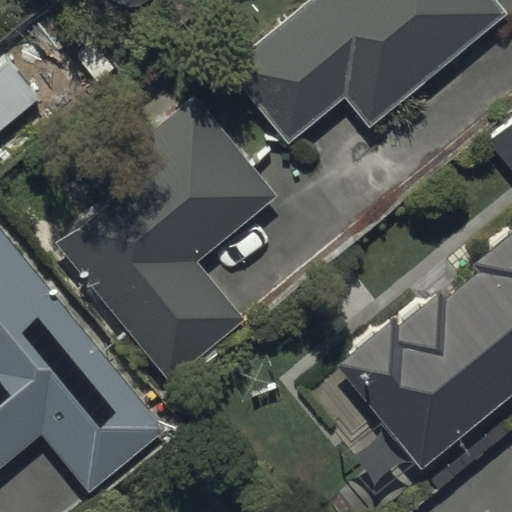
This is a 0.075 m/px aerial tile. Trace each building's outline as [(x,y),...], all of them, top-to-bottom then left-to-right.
[(497,0),(283,0),(222,52),(287,128),(341,82),(366,111),(497,0)] [(0,112),(36,83),(1,42),(0,42),(0,112)] [(272,179),(196,85),(191,79),(96,156),(112,175),(51,224),(162,363),(238,302),(192,244),(272,179)] [(511,159),(511,100),(483,125),(511,159)] [(511,366),(511,205),(472,237),(449,232),(425,253),(425,269),(430,276),(394,304),(390,299),(333,344),(414,448),(422,442),(442,467),(486,432),(464,405),(511,366)] [(158,411),(29,253),(0,218),(0,446),(35,417),(82,474),(158,411)]
